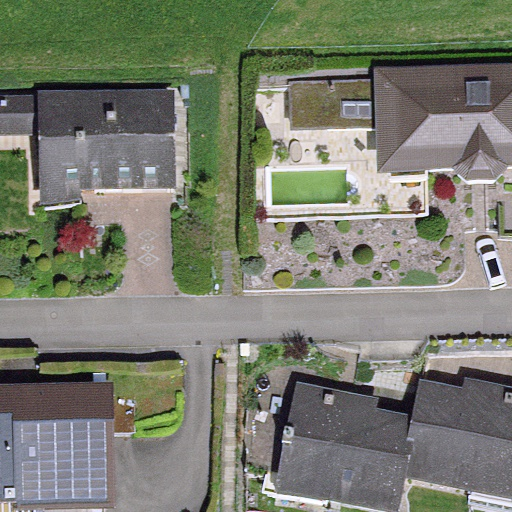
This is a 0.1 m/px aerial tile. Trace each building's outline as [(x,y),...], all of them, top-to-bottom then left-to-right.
[(511,231),(511,80),(381,85),(322,86),(323,133),(382,131),(383,173),(454,171),(454,179),(464,189),(470,189),(482,189),(488,189),(493,184),(494,232),(511,231)] [(38,195),(77,195),(169,193),(168,103),(37,105),(38,195)] [(469,494),(471,483),(511,491),(511,399),(462,390),(460,401),(417,393),(410,429),(400,479),(469,494)] [(410,429),(369,421),(371,411),(294,394),(286,437),(282,436),(279,450),(283,451),(277,482),(326,492),(324,502),(372,511),(393,511),(400,479),(410,429)] [(101,397),(0,398),(0,511),(14,511),(15,501),(103,499),(101,397)]
